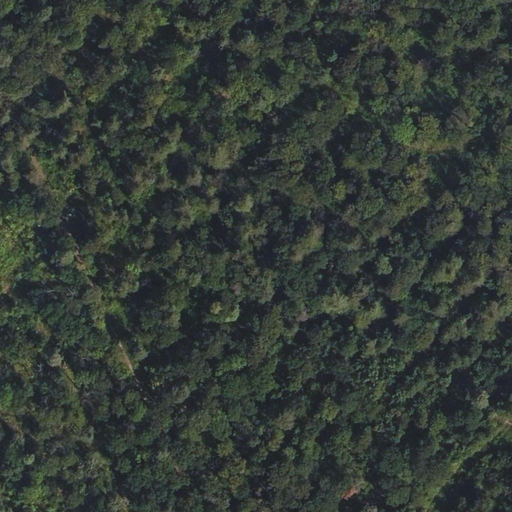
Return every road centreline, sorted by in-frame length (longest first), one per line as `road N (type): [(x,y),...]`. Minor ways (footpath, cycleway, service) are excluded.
road 1 (track): [(0,31),(511,174)]
road 2 (track): [(196,511),(0,95)]
